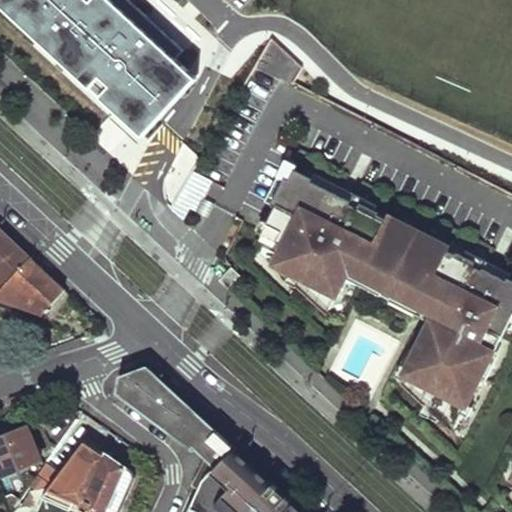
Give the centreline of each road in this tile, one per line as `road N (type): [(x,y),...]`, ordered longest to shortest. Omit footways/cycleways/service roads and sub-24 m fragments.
road 1 (secondary): [(357,511),(144,330)]
road 2 (secondary): [(144,330),(0,194)]
road 3 (residential): [(68,368),(84,392),(164,455),(174,473),(161,511)]
